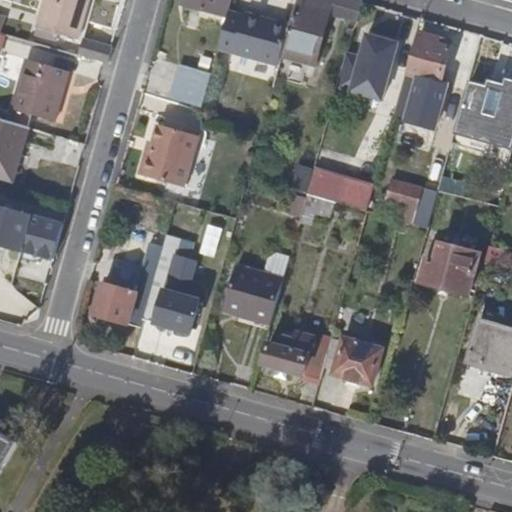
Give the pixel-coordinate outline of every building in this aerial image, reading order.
[(40,0),(34,23),(82,37),(92,0),(40,0)] [(231,15),(233,7),(234,0),(185,0),(185,2),(231,15)] [(297,0),(292,21),(283,54),(315,63),(331,11),(360,19),(365,0),(297,0)] [(384,4),(370,0),(365,0),(360,19),(378,24),(384,4)] [(233,7),(231,15),(222,46),(280,62),(283,54),(292,21),(262,13),(262,15),(233,7)] [(431,39),(433,33),(423,30),(411,71),(416,72),(443,79),(453,46),(450,45),(431,39)] [(452,38),(433,33),(431,39),(450,45),(452,38)] [(483,33),(472,69),(494,76),(505,40),(483,33)] [(111,60),(115,45),(86,37),(81,52),(111,60)] [(380,99),(396,47),(362,37),(356,56),(346,53),(336,85),(380,99)] [(29,57),(11,119),(32,125),(36,113),(59,119),(73,68),(29,57)] [(208,75),(155,60),(145,95),(198,110),(208,75)] [(443,79),(416,72),(402,120),(435,129),(449,81),(443,79)] [(484,85),(468,81),(454,133),(511,149),(511,145),(511,81),(503,79),(501,87),(484,82),(484,85)] [(0,175),(16,180),(32,125),(11,119),(0,115),(0,175)] [(183,183),(197,132),(160,122),(152,150),(148,149),(141,171),(183,183)] [(201,133),(197,132),(183,183),(186,184),(201,133)] [(310,192),(335,199),(370,209),(377,181),(318,165),(310,192)] [(400,208),(398,217),(414,221),(426,185),(395,176),(387,200),(395,203),(394,207),(400,208)] [(331,214),(335,199),(310,192),(303,219),(312,222),(317,210),(331,214)] [(0,241),(54,257),(64,222),(0,205),(0,241)] [(142,327),(144,318),(168,236),(155,233),(138,292),(105,281),(96,312),(142,327)] [(168,236),(144,318),(191,331),(201,300),(167,290),(182,241),(168,236)] [(435,238),(423,280),(466,293),(478,250),(435,238)] [(231,266),(225,314),(274,320),(280,272),(231,266)] [(511,328),(481,320),(470,357),(511,369),(511,328)] [(267,354),(264,353),(261,366),(264,367),(265,362),(322,378),(325,365),(333,337),(335,332),(325,329),(320,344),(312,341),(313,339),(299,335),(298,338),(285,334),(282,345),(271,341),(267,354)] [(344,340),(333,337),(325,365),(336,368),(335,371),(372,382),(383,348),(346,337),(344,340)] [(258,365),(261,366),(264,353),(233,345),(224,373),(252,380),(258,365)] [(511,377),(511,369),(470,357),(468,364),(511,377)] [(502,438),(511,440),(511,406),(509,406),(502,438)] [(0,511),(0,466),(2,468),(20,437),(3,428),(0,432),(0,511)]
